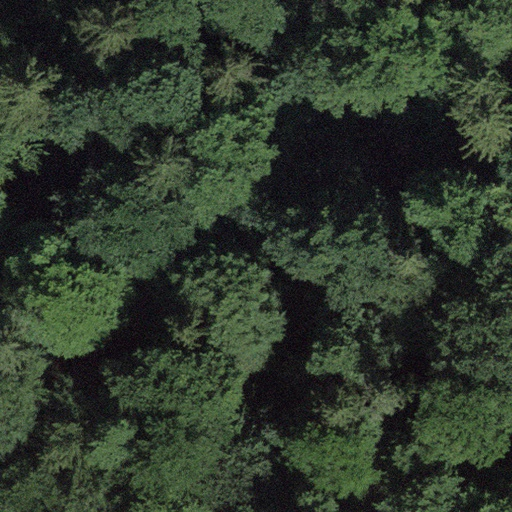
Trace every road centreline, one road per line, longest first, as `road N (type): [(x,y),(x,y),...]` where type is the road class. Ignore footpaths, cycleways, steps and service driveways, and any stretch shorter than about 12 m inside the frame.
road 1 (unclassified): [(317,0),(497,511)]
road 2 (track): [(388,203),(511,158)]
